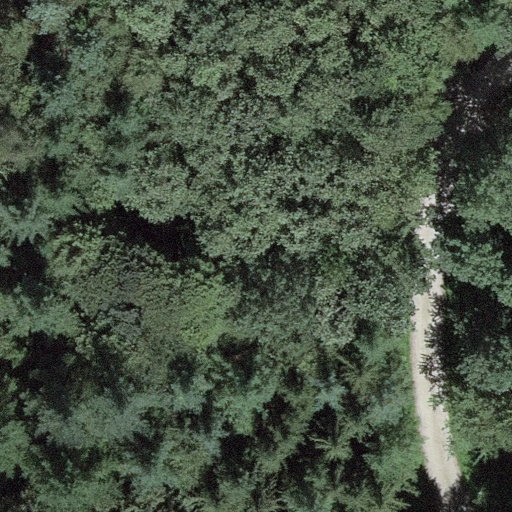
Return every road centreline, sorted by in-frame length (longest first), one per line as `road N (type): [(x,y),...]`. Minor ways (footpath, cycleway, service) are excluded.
road 1 (track): [(432,0),(422,367),(452,511)]
road 2 (track): [(433,140),(511,22)]
